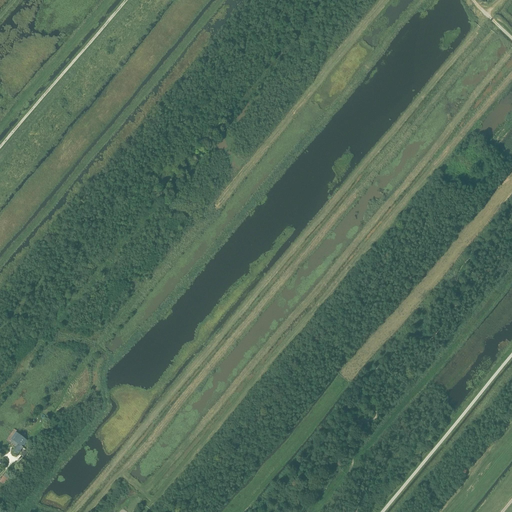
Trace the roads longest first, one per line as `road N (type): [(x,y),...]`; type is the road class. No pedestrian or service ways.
road 1 (track): [(383,511),(511,355)]
road 2 (track): [(125,0),(0,147)]
